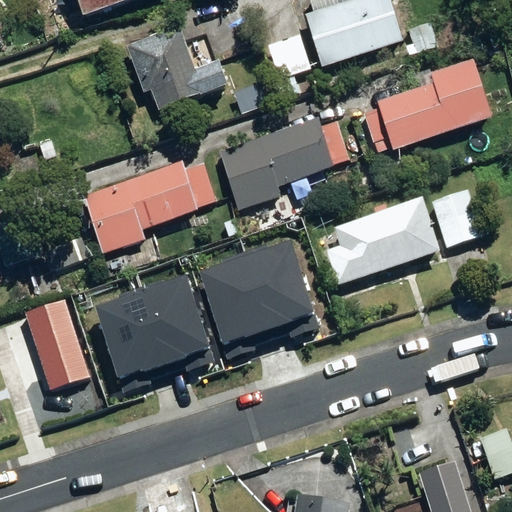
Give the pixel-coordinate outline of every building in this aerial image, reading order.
[(65,0),(55,3),(60,20),(76,15),(72,0),(65,0)] [(141,0),(87,0),(93,17),(142,2),(141,0)] [(366,0),(312,17),(328,68),(407,42),(394,0),(366,0)] [(0,45),(9,43),(0,15),(0,45)] [(414,31),(422,54),(441,48),(434,25),(414,31)] [(157,92),(164,113),(236,87),(228,64),(204,73),(187,29),(132,49),(149,94),(157,92)] [(283,80),(313,70),(302,38),(272,48),(283,80)] [(369,116),(381,153),(397,148),(398,151),(498,119),(480,61),(437,75),(439,84),(383,103),(386,112),(369,116)] [(302,94),(297,78),(280,84),(285,100),(302,94)] [(258,89),(237,96),(244,116),(265,109),(258,89)] [(225,156),(244,212),(284,198),(281,189),(355,164),(342,126),(329,130),(327,122),(225,156)] [(92,198),(110,254),(150,241),(146,231),(223,206),(212,169),(193,175),(190,165),(92,198)] [(440,204),(453,249),(488,238),(474,194),(440,204)] [(332,253),(343,287),(448,254),(431,202),(341,230),(346,248),(332,253)] [(0,230),(0,236),(10,268),(45,256),(33,220),(0,230)] [(229,225),(233,237),(240,235),(236,223),(229,225)] [(47,254),(54,274),(93,260),(86,240),(47,254)] [(209,323),(255,308),(238,260),(149,290),(171,353),(214,338),(209,323)] [(30,316),(38,337),(76,323),(69,302),(30,316)] [(511,440),(510,433),(482,443),(497,486),(511,480),(511,440)] [(475,511),(461,464),(427,475),(438,511),(475,511)] [(355,511),(357,506),(305,498),(302,511),(355,511)]
